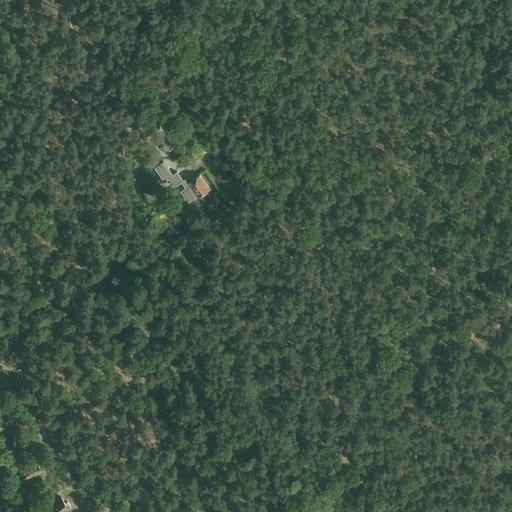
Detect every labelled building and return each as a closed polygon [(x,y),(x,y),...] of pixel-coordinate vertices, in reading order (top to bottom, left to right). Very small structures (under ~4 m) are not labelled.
[(153,141),(162,133),(156,125),(146,132),(153,141)] [(164,159),(155,165),(165,180),(170,177),(175,185),(182,180),(185,183),(189,181),(185,176),(183,177),(177,169),(173,172),(164,159)] [(189,182),(190,184),(182,190),(190,201),(198,195),(199,196),(210,188),(200,174),(189,182)] [(150,385),(147,378),(141,380),(144,387),(150,385)] [(2,428),(13,421),(6,409),(4,410),(3,410),(0,411),(0,432),(4,430),(2,428)] [(33,477),(43,470),(35,458),(34,459),(32,459),(29,461),(29,462),(21,468),(30,482),(34,479),(33,477)] [(64,511),(70,508),(61,497),(60,498),(58,498),(56,500),(55,501),(47,507),(51,511),(64,511)]
